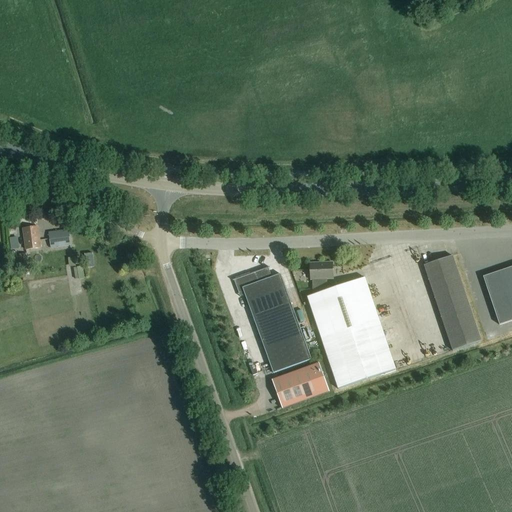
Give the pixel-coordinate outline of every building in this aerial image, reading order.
[(26,250),(41,248),(39,226),(24,229),(26,250)] [(69,230),(49,232),(51,248),(71,246),(69,230)] [(22,278),(30,277),(28,254),(15,255),(17,267),(21,267),(22,278)] [(481,341),(453,256),(424,265),(452,351),(481,341)] [(313,295),(328,290),(328,280),(334,279),(333,263),(310,264),(311,280),(312,280),(313,295)] [(274,374),(312,360),(281,274),(272,278),(269,268),(270,268),(270,267),(251,274),(250,273),(245,275),(242,276),(236,279),(236,280),(233,281),(235,281),(239,293),(244,292),(274,374)] [(500,325),(511,321),(511,267),(484,277),(500,325)] [(365,278),(328,290),(313,295),(308,297),(339,390),(396,370),(365,278)] [(330,392),(319,363),(273,380),(283,409),(330,392)]
